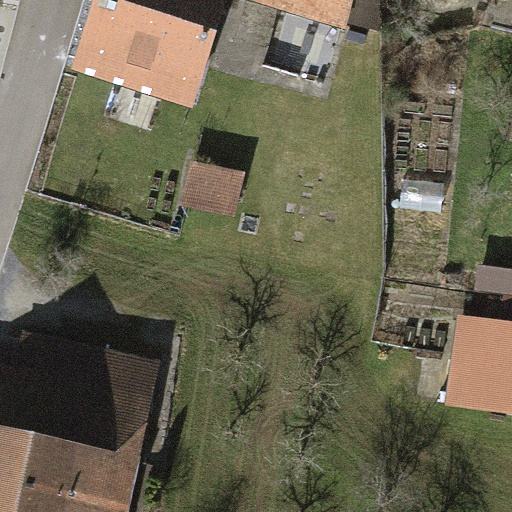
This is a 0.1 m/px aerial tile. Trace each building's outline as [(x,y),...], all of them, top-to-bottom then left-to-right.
[(0,0),(0,44),(8,0),(0,0)] [(356,0),(99,0),(80,84),(208,113),(233,3),(350,29),(356,0)] [(246,177),(191,169),(185,210),(240,218),(246,177)] [(511,303),(511,258),(487,257),(484,301),(511,303)] [(511,419),(511,330),(463,323),(449,409),(511,419)] [(0,511),(131,511),(162,374),(25,343),(18,375),(0,370),(0,511)]
